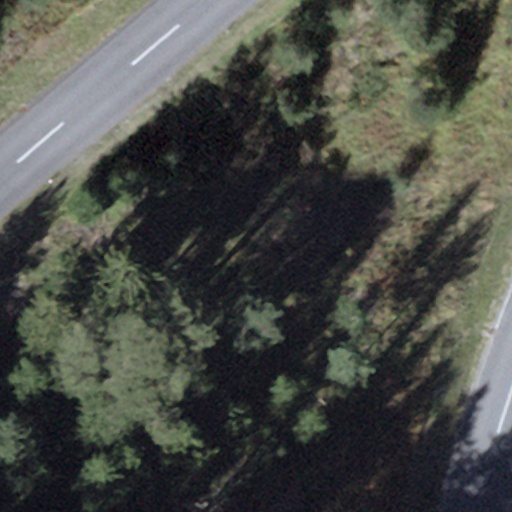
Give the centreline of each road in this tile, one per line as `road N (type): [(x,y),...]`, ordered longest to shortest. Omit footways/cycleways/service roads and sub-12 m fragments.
road 1 (secondary): [(211,0),(0,174)]
road 2 (secondary): [(490,511),(494,402),(511,370)]
